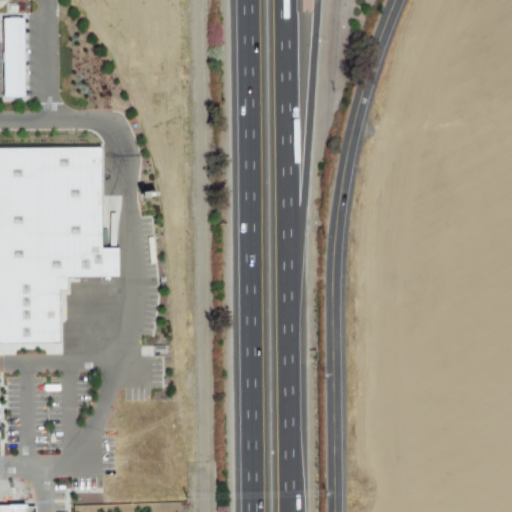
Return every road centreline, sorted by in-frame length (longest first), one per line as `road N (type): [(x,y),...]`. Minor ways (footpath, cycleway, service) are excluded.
road 1 (tertiary): [(396,0),(343,179),(334,283),(335,511)]
road 2 (motorway): [(248,0),(254,511)]
road 3 (residential): [(207,511),(201,0)]
road 4 (motorway): [(291,511),(286,0)]
road 5 (motorway): [(289,255),(317,0)]
